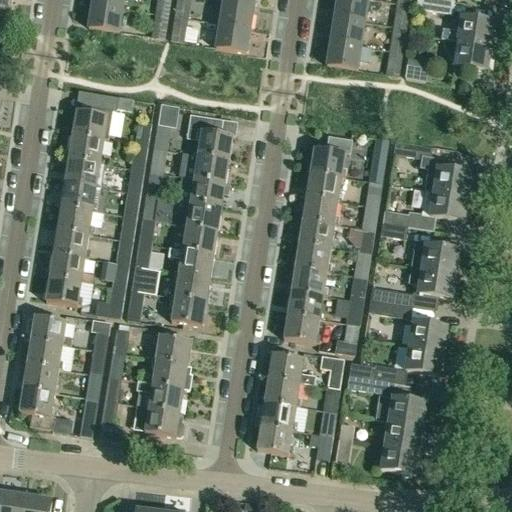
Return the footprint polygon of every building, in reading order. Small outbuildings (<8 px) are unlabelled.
[(0,0),(0,16),(10,18),(12,0),(0,0)] [(93,0),(93,7),(123,12),(125,0),(93,0)] [(172,0),(157,0),(155,17),(169,19),(172,0)] [(177,0),(174,19),(188,21),(191,0),(177,0)] [(338,0),(336,20),(365,24),(369,1),(363,0),(338,0)] [(452,18),(454,5),(423,0),(418,0),(417,12),(452,18)] [(223,3),(219,26),(250,31),(254,8),(223,3)] [(393,29),(407,31),(411,7),(397,5),(393,29)] [(119,36),(123,12),(93,7),(89,31),(119,36)] [(155,17),(155,19),(151,41),(165,43),(169,19),(155,17)] [(188,21),(174,19),(171,44),(184,46),(188,21)] [(332,44),(361,48),(365,24),(336,20),(332,44)] [(458,44),(493,50),(497,25),(462,20),(459,34),(443,32),(441,42),(458,45),(458,44)] [(247,56),(250,31),(219,26),(215,51),(247,56)] [(389,53),(403,55),(407,31),(393,29),(389,53)] [(361,48),(332,44),(328,68),(357,72),(361,48)] [(458,44),(458,45),(454,68),(489,73),(493,50),(458,44)] [(403,55),(389,53),(385,78),(399,80),(403,55)] [(431,85),(431,82),(433,73),(407,68),(405,82),(431,85)] [(93,116),(78,113),(74,138),(105,143),(109,144),(113,114),(116,114),(118,101),(96,98),(93,116)] [(187,142),(201,144),(199,158),(230,163),(234,139),(221,137),(223,123),(191,118),(187,142)] [(136,148),(148,150),(152,126),(140,124),(136,148)] [(159,127),(155,151),(168,153),(172,129),(159,127)] [(70,162),(101,167),(105,143),(74,138),(70,162)] [(329,140),(327,153),(314,151),(310,175),(343,180),(347,157),(350,158),(352,143),(329,140)] [(423,159),(432,161),(434,152),(422,150),(422,149),(396,145),(394,158),(422,162),(423,159)] [(144,174),(148,150),(136,148),(132,172),(144,174)] [(164,177),(168,153),(155,151),(152,175),(164,177)] [(195,182),(226,187),(230,163),(199,158),(198,161),(190,160),(189,168),(197,169),(195,182)] [(461,165),(432,161),(423,159),(422,162),(421,171),(429,172),(425,194),(426,194),(434,195),(469,201),(473,176),(459,174),(461,165)] [(370,184),(383,186),(386,163),(374,161),(370,184)] [(101,167),(70,162),(66,186),(97,191),(101,167)] [(144,174),(132,172),(129,196),(141,198),(144,174)] [(164,177),(152,175),(148,199),(160,201),(164,177)] [(307,199),(339,204),(343,180),(310,175),(307,199)] [(191,206),(223,211),(226,187),(195,182),(195,185),(192,185),(191,184),(186,183),(185,192),(193,193),(191,206)] [(366,208),(379,210),(383,186),(370,184),(366,208)] [(97,191),(66,186),(63,209),(93,214),(97,215),(101,191),(97,191)] [(383,227),(408,231),(434,235),(436,220),(445,222),(445,224),(447,227),(458,229),(461,227),(461,224),(465,225),(469,201),(434,195),(426,194),(422,217),(409,215),(409,218),(385,214),(383,227)] [(141,198),(129,196),(125,219),(137,221),(141,198)] [(160,201),(148,199),(144,222),(156,224),(159,209),(160,201)] [(303,222),(336,227),(339,204),(307,199),(303,222)] [(188,229),(219,234),(223,211),(191,206),(191,209),(187,209),(186,217),(190,217),(188,229)] [(363,232),(375,233),(379,210),(366,208),(363,232)] [(93,214),(63,209),(59,233),(90,238),(93,214)] [(137,221),(125,219),(121,243),(133,245),(137,221)] [(156,224),(144,222),(140,246),(153,248),(156,224)] [(332,251),(336,227),(303,222),(299,246),(332,251)] [(408,231),(383,227),(381,239),(406,243),(408,231)] [(184,253),(215,258),(219,234),(188,229),(187,233),(183,233),(182,241),(186,241),(184,253)] [(359,255),(372,257),(375,233),(363,232),(359,255)] [(90,238),(59,233),(55,257),(86,262),(90,238)] [(133,245),(121,243),(117,267),(129,269),(133,245)] [(153,248),(140,246),(136,270),(149,272),(151,255),(153,248)] [(296,269),(328,274),(332,251),(299,246),(296,269)] [(411,271),(457,278),(461,254),(415,247),(411,271)] [(180,277),(211,282),(215,258),(184,253),(184,254),(169,251),(168,260),(183,262),(180,277)] [(372,257),(359,255),(356,279),(368,281),(372,257)] [(86,262),(55,257),(51,280),(82,285),(93,287),(94,278),(83,277),(86,262)] [(129,269),(117,267),(114,290),(126,292),(129,269)] [(296,269),(292,293),(325,298),(328,274),(296,269)] [(149,272),(136,270),(133,293),(145,295),(149,272)] [(409,287),(419,288),(418,297),(453,302),(457,278),(411,271),(409,287)] [(211,282),(180,277),(177,301),(208,306),(211,282)] [(352,303),(364,305),(368,281),(356,279),(352,303)] [(82,285),(51,280),(47,305),(78,310),(82,285)] [(121,323),(122,316),(126,292),(114,290),(111,306),(96,303),(94,318),(121,323)] [(371,303),(412,309),(414,297),(373,291),(371,303)] [(145,295),(133,293),(129,317),(128,324),(140,325),(141,319),(145,295)] [(321,322),(325,298),(292,293),(288,317),(321,322)] [(177,301),(176,304),(171,304),(170,313),(175,313),(173,325),(204,329),(208,306),(177,301)] [(364,305),(352,303),(348,326),(361,328),(364,305)] [(409,323),(412,309),(371,303),(368,316),(409,323)] [(321,322),(288,317),(285,341),(317,347),(321,322)] [(32,344),(63,349),(71,350),(72,341),(65,340),(68,324),(36,319),(32,344)] [(95,355),(106,357),(111,326),(93,323),(91,334),(98,336),(95,355)] [(409,349),(444,355),(448,330),(413,325),(409,349)] [(356,359),(357,352),(361,328),(348,326),(345,344),(337,343),(335,356),(356,359)] [(114,358),(126,359),(130,334),(118,332),(114,358)] [(157,364),(189,369),(193,344),(161,339),(157,364)] [(63,349),(32,344),(28,367),(60,372),(63,349)] [(444,355),(409,349),(405,374),(440,379),(444,355)] [(91,377),(103,379),(106,357),(95,355),(91,377)] [(126,359),(114,358),(110,381),(122,383),(126,359)] [(316,379),(302,377),(304,363),(273,358),(269,382),(300,386),(315,389),(316,379)] [(320,372),(331,373),(329,390),(341,392),(345,363),(322,360),(320,372)] [(193,378),(187,377),(189,369),(157,364),(156,368),(154,368),(153,376),(155,376),(153,387),(153,388),(185,393),(191,394),(193,378)] [(24,391),(56,397),(60,372),(28,367),(24,391)] [(351,367),(349,379),(395,386),(398,373),(377,370),(376,370),(351,367)] [(87,402),(98,404),(103,379),(91,377),(87,402)] [(393,400),(395,386),(349,379),(347,392),(379,397),(375,424),(389,426),(389,425),(424,431),(428,406),(393,400)] [(106,405),(118,407),(122,383),(110,381),(106,405)] [(300,386),(269,382),(265,405),(296,410),(300,386)] [(151,397),(149,411),(149,412),(181,416),(185,393),(153,388),(153,387),(138,385),(136,395),(151,397)] [(325,414),(337,416),(341,392),(329,390),(325,414)] [(71,423),(52,420),(56,397),(24,391),(20,416),(32,417),(30,430),(54,434),(54,431),(69,433),(71,423)] [(92,441),(95,427),(98,404),(87,402),(81,439),(92,441)] [(118,407),(106,405),(102,428),(114,430),(118,407)] [(296,410),(265,405),(262,429),(292,434),(296,410)] [(149,412),(149,411),(137,409),(135,418),(148,420),(145,435),(177,440),(178,440),(181,441),(184,439),(186,428),(184,425),(180,424),(181,416),(149,412)] [(321,438),(333,440),(337,416),(325,414),(321,438)] [(389,425),(389,426),(385,449),(420,455),(424,431),(389,425)] [(339,441),(353,443),(355,429),(342,427),(339,441)] [(100,443),(104,443),(112,444),(114,430),(102,428),(100,443)] [(292,434),(262,429),(258,453),(288,458),(292,434)] [(333,440),(321,438),(317,462),(329,464),(333,440)] [(353,443),(339,441),(335,466),(349,468),(353,443)] [(416,479),(420,455),(385,449),(381,473),(416,479)] [(0,511),(24,511),(27,495),(15,493),(14,497),(1,495),(0,501),(0,511)] [(27,495),(24,511),(50,511),(52,503),(39,501),(39,497),(27,495)]
